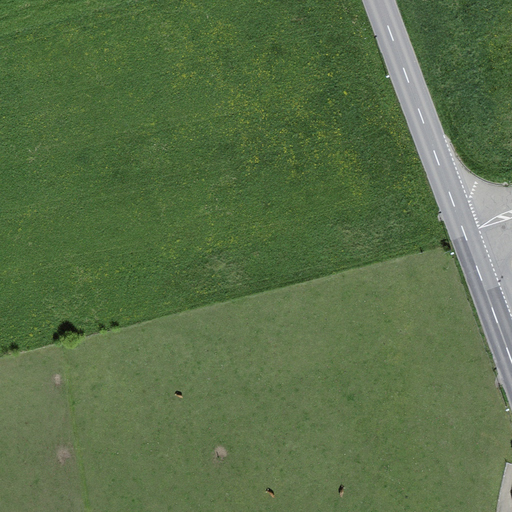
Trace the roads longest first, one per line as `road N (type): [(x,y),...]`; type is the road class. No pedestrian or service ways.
road 1 (secondary): [(464,233),(377,0)]
road 2 (secondary): [(464,233),(511,362)]
